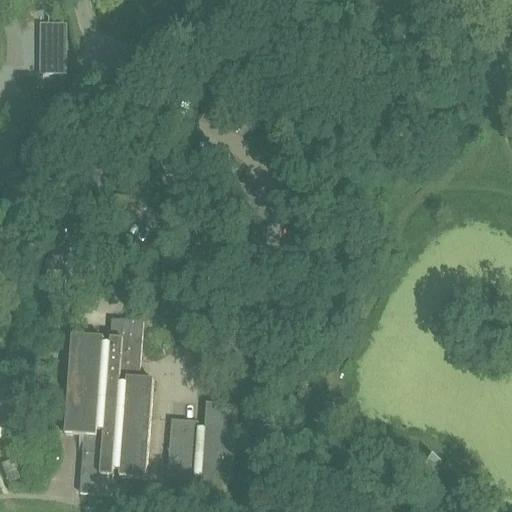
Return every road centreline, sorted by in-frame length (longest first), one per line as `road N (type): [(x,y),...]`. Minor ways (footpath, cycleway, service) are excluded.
road 1 (residential): [(128,511),(157,489),(166,399),(207,318),(200,242),(148,128),(107,65)]
road 2 (residential): [(228,0),(107,65)]
